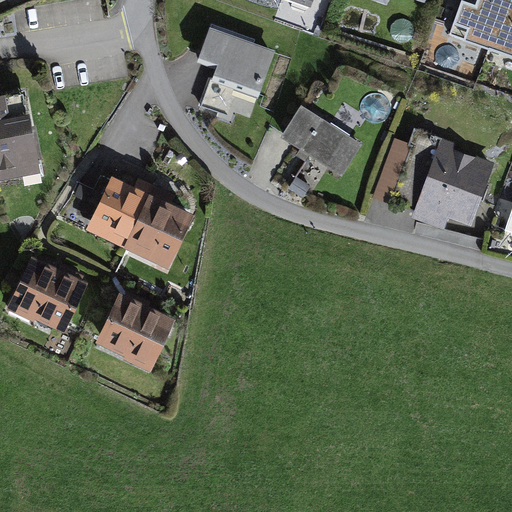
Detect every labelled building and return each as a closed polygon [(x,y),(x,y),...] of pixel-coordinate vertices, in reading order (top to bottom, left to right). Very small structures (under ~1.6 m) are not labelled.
[(442,0),(408,0),(438,11),(442,0)] [(511,0),(479,0),(475,11),(511,25),(511,0)] [(275,50),(210,27),(198,62),(215,68),(211,80),(258,97),(275,50)] [(0,180),(42,171),(30,118),(9,123),(5,103),(0,104),(0,180)] [(363,142),(301,103),(280,136),(342,175),(363,142)] [(455,143),(417,129),(391,203),(413,211),(411,217),(444,229),(449,217),(471,225),(493,163),(453,149),(455,143)] [(411,143),(395,137),(373,197),(389,203),(411,143)] [(195,212),(113,174),(87,229),(169,267),(195,212)] [(34,258),(10,308),(66,336),(91,285),(34,258)] [(122,294),(97,345),(154,373),(179,321),(122,294)]
